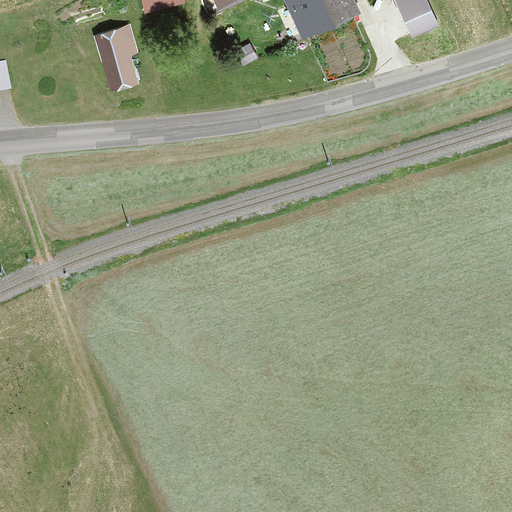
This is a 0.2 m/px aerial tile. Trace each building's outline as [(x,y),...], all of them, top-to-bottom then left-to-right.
[(140,0),(142,8),(179,0),(178,0),(140,0)] [(345,0),(284,0),(299,33),(350,11),(345,0)] [(394,0),(408,32),(431,23),(422,0),(394,0)] [(117,26),(94,32),(109,86),(132,80),(117,26)] [(0,89),(14,86),(9,58),(0,60),(0,89)]
